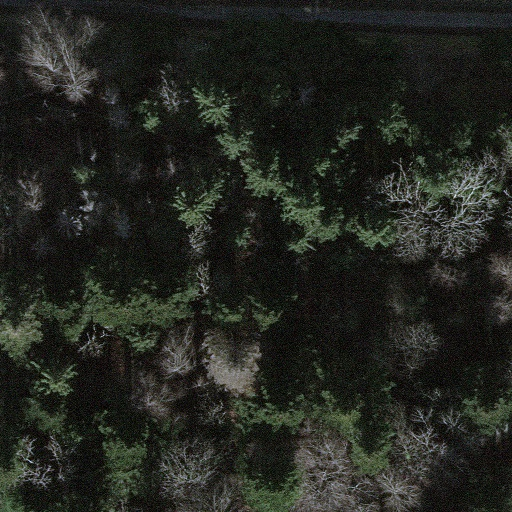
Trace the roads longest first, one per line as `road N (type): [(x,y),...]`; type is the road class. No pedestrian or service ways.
road 1 (track): [(0,0),(511,20)]
road 2 (track): [(511,415),(303,511)]
